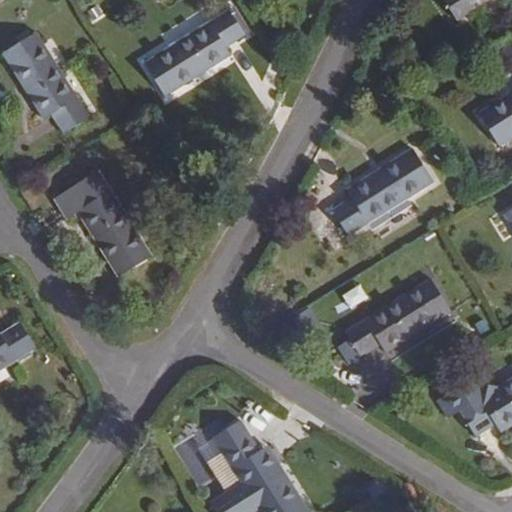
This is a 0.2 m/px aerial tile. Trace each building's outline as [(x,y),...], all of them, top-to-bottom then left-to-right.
[(444,0),(458,21),(492,0),(444,0)] [(238,8),(232,12),(246,34),(252,31),(238,8)] [(231,10),(145,65),(166,98),(233,57),(228,48),(247,37),(246,34),(231,10)] [(38,33),(4,54),(44,121),(53,115),(65,135),(91,119),(38,33)] [(511,93),(480,113),(501,148),(511,141),(511,93)] [(413,149),(347,189),(353,198),(334,210),(350,237),(373,222),(381,235),(416,214),(408,200),(435,183),(413,149)] [(100,170),(54,199),(69,223),(79,216),(119,279),(154,257),(100,170)] [(432,279),(346,332),(363,358),(382,346),(387,355),(453,314),(432,279)] [(341,296),(350,311),(369,299),(359,284),(341,296)] [(0,332),(0,372),(38,349),(20,322),(1,334),(0,332)] [(511,379),(461,411),(477,438),(497,427),(500,433),(511,425),(511,379)] [(241,421),(216,437),(262,511),(310,511),(270,447),(261,452),(241,421)] [(195,440),(180,435),(177,443),(192,448),(195,440)]
